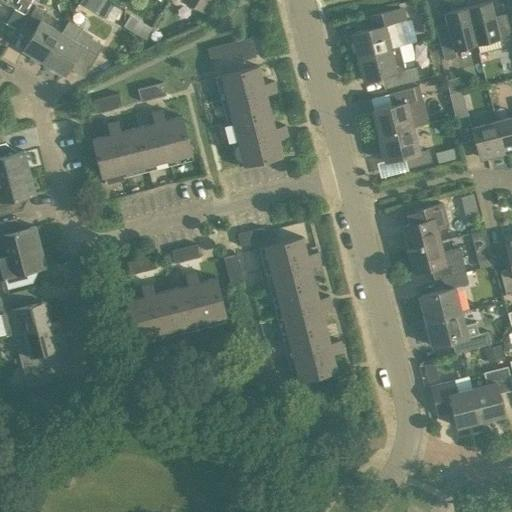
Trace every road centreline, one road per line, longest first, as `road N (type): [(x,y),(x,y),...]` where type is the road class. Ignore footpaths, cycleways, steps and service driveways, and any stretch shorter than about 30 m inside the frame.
road 1 (residential): [(404,441),(405,411),(342,174)]
road 2 (residential): [(86,239),(96,243),(342,174)]
road 3 (residential): [(9,72),(35,86),(72,233),(86,239)]
road 4 (residential): [(342,174),(301,0)]
